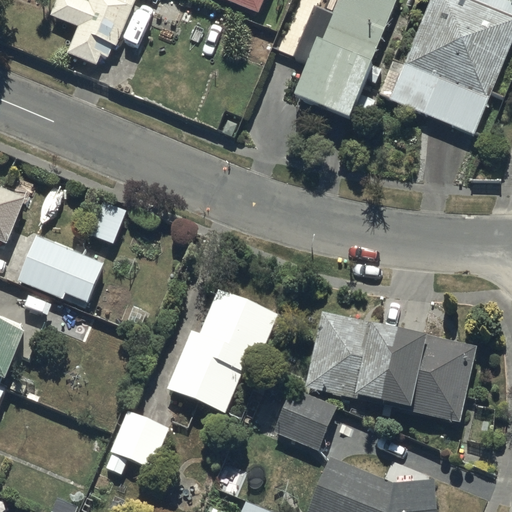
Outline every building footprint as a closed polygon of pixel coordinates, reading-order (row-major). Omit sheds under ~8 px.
[(78,25),(67,51),(96,64),(101,54),(108,57),(113,45),(115,46),(135,0),(113,0),(113,2),(109,0),(92,0),(90,4),(80,0),(57,0),(51,13),(78,25)] [(224,0),(260,14),(265,0),(224,0)] [(339,0),(333,14),(314,7),(293,59),(305,64),(293,94),(352,117),(366,82),(374,85),(381,68),(374,65),(399,0),(339,0)] [(511,1),(509,0),(431,0),(404,63),(393,58),(379,92),(390,97),(474,132),(511,41),(511,1)] [(0,239),(7,242),(27,195),(0,184),(0,239)] [(127,210),(106,202),(93,235),(114,243),(127,210)] [(104,262),(37,235),(18,280),(64,299),(67,293),(88,302),(104,262)] [(282,313),(221,289),(203,332),(194,328),(170,388),(229,411),(245,370),(257,375),(282,313)] [(480,344),(325,309),(309,383),(412,406),(412,409),(463,420),(480,344)] [(0,378),(6,381),(26,333),(21,331),(23,325),(0,315),(0,378)] [(338,406),(292,387),(274,431),(320,450),(338,406)] [(172,427),(131,411),(107,468),(124,474),(130,459),(155,469),(172,427)] [(394,481),(332,457),(309,511),(439,511),(436,477),(394,481)] [(274,511),(247,501),(242,511),(274,511)]
